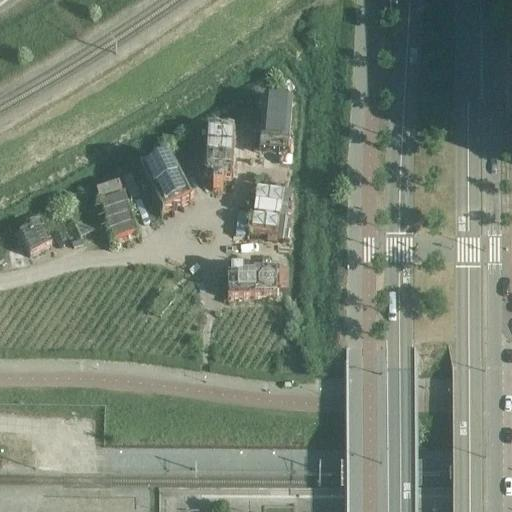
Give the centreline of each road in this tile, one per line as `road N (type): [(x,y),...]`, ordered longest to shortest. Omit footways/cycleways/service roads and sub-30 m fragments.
road 1 (tertiary): [(476,511),(469,0)]
road 2 (tertiary): [(405,0),(402,511)]
